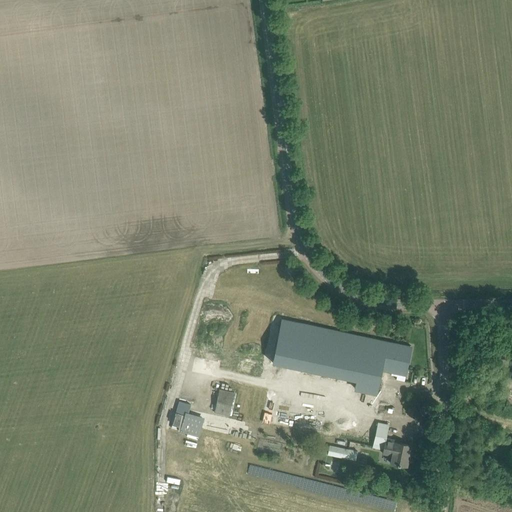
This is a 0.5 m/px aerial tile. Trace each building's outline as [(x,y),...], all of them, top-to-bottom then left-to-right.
[(282,319),(272,363),(356,380),(355,388),(377,393),(382,370),(388,341),(282,319)] [(388,341),(382,370),(391,372),(397,374),(396,380),(404,381),(412,347),(388,341)] [(219,389),(214,412),(228,415),(233,392),(219,389)] [(185,416),(176,413),(172,425),(181,427),(185,416)] [(377,423),(372,446),(375,447),(384,449),(382,457),(391,459),(391,463),(397,464),(407,467),(411,446),(395,442),(386,440),(386,438),(389,426),(377,423)] [(327,454),(356,460),(358,451),(329,445),(327,454)] [(358,464),(356,471),(365,472),(366,466),(358,464)]
